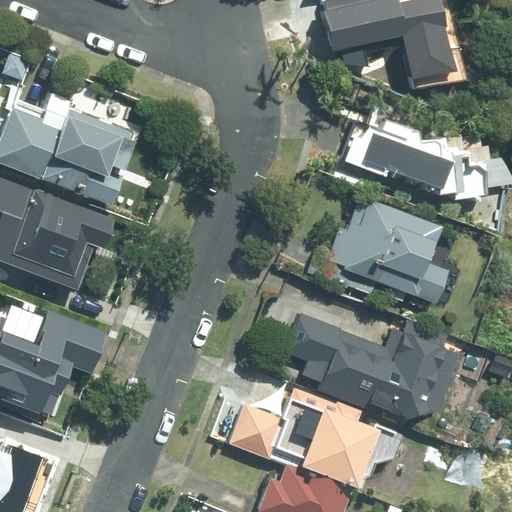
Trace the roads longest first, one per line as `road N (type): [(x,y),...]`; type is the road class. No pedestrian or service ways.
road 1 (residential): [(249,73),(251,137),(240,191),(104,511)]
road 2 (residential): [(52,0),(249,73)]
